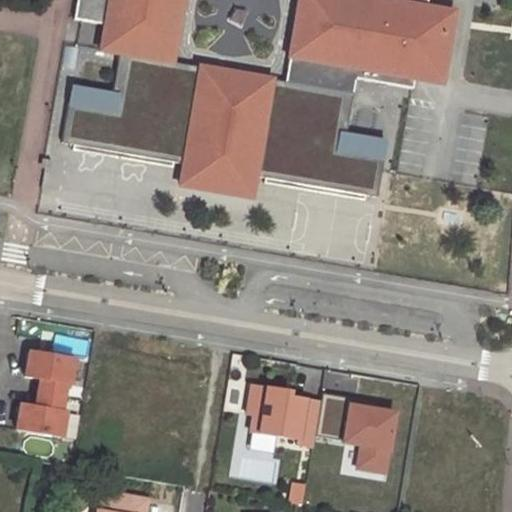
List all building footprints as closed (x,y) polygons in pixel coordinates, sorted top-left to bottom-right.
[(206,114),(250,122),(241,176),(254,178),(265,180),(365,196),(377,198),(383,159),(378,158),(381,141),(345,136),(354,80),(412,90),(413,80),(414,71),(435,74),(439,66),(441,60),(442,54),(444,46),(445,38),(444,27),(443,19),(424,15),(425,8),(426,0),(75,0),(72,22),(80,23),(104,27),(122,30),(118,55),(111,96),(76,91),(73,107),(68,106),(61,146),(73,148),(173,164),(184,166),(197,168),(206,114)] [(425,8),(424,15),(443,19),(444,27),(445,38),(444,46),(442,54),(441,60),(439,66),(435,74),(414,71),(413,80),(440,84),(452,12),(425,8)] [(104,27),(100,52),(118,55),(122,30),(104,27)] [(206,114),(197,168),(241,176),(250,122),(206,114)] [(173,164),(73,148),(72,153),(172,169),(173,164)] [(197,168),(184,166),(180,187),(250,199),(254,178),(241,176),(197,168)] [(365,196),(265,180),(264,185),(300,191),(364,201),(365,196)] [(74,363),(28,355),(24,380),(39,383),(35,411),(19,408),(15,432),(60,441),(64,415),(60,415),(64,387),(70,388),(74,363)] [(289,393),(250,387),(245,414),(252,415),(249,433),(296,441),(295,446),(312,448),(319,404),(288,398),(289,393)] [(142,511),(145,501),(98,493),(95,511),(142,511)]
